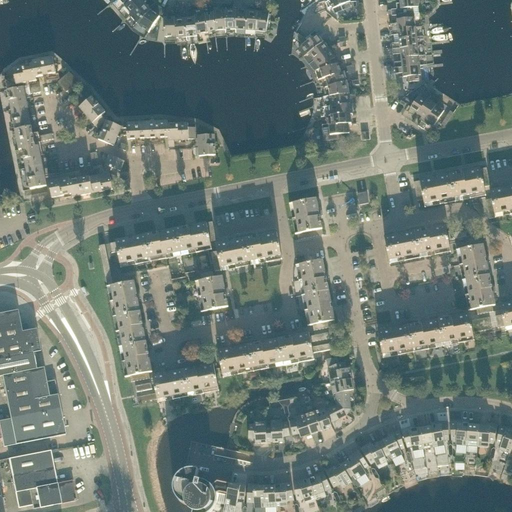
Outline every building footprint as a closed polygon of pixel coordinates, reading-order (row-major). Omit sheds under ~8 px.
[(132,0),(125,7),(132,14),(148,0),(132,0)] [(155,3),(152,0),(148,0),(132,14),(130,16),(137,24),(137,23),(151,11),(149,9),(155,3)] [(329,0),(333,9),(351,2),(349,0),(329,0)] [(408,8),(418,7),(417,0),(400,0),(400,3),(396,4),(397,9),(391,10),(392,16),(409,14),(408,8)] [(164,10),(159,7),(158,6),(154,13),(151,11),(137,23),(137,24),(141,26),(140,27),(149,33),(164,10)] [(216,31),(226,30),(226,6),(217,7),(217,12),(214,12),(214,13),(210,14),(212,29),(215,29),(216,31)] [(236,11),(232,11),(232,6),(226,6),(226,30),(236,30),(236,11)] [(205,14),(202,15),(201,9),(194,11),(195,16),(195,18),(197,35),(209,33),(208,30),(212,29),(212,31),(212,29),(210,14),(205,15),(205,14)] [(195,18),(195,16),(194,11),(188,12),(189,19),(185,19),(187,38),(198,37),(197,35),(195,18)] [(248,12),(237,11),(236,11),(236,30),(246,30),(248,12)] [(258,12),(252,12),(248,12),(246,30),(256,31),(258,12)] [(270,14),(259,12),(258,12),(256,31),(267,32),(270,14)] [(175,18),(175,13),(168,13),(168,18),(164,18),(165,37),(177,37),(175,20),(175,18)] [(391,30),(416,28),(415,18),(397,19),(398,24),(390,25),(391,30)] [(177,39),(187,38),(185,19),(175,20),(177,37),(177,39)] [(399,39),(417,37),(416,28),(391,30),(392,36),(399,35),(399,39)] [(323,43),(323,42),(318,36),(317,35),(302,46),(308,54),(309,54),(309,53),(323,43)] [(393,49),(418,47),(417,37),(399,39),(400,43),(392,44),(393,49)] [(314,61),(330,50),(324,42),(323,42),(323,43),(309,53),(309,54),(314,61)] [(401,58),(419,56),(418,47),(393,49),(394,55),(401,54),(401,58)] [(335,58),(336,58),(330,50),(314,61),(320,69),(338,64),(335,58)] [(395,68),(420,66),(419,56),(401,58),(402,62),(394,63),(395,68)] [(53,57),(32,61),(33,65),(36,77),(56,73),(53,57)] [(341,73),(339,64),(338,64),(320,69),(323,79),(326,78),(341,73)] [(16,85),(37,81),(36,77),(33,65),(13,69),(15,79),(16,85)] [(419,76),(421,75),(420,66),(395,68),(396,74),(403,73),(404,77),(408,77),(409,82),(420,81),(419,76)] [(67,92),(79,81),(69,72),(58,82),(67,92)] [(347,81),(346,80),(344,72),(341,73),(326,78),(328,87),(347,81)] [(349,94),(348,86),(347,81),(328,87),(330,96),(349,94)] [(12,112),(28,109),(24,87),(8,90),(12,112)] [(350,104),(350,97),(349,94),(330,96),(331,106),(349,104),(350,104)] [(418,114),(428,100),(420,95),(411,107),(409,106),(405,111),(413,116),(415,112),(418,114)] [(98,118),(102,116),(105,113),(92,97),(80,107),(92,123),(95,121),(98,118)] [(421,128),(436,105),(428,100),(418,114),(422,117),(419,120),(421,121),(418,126),(421,128)] [(352,109),(350,109),(349,104),(331,106),(330,106),(331,116),(350,114),(353,114),(352,109)] [(435,125),(444,111),(436,105),(421,128),(424,130),(427,125),(429,126),(431,123),(435,125)] [(12,112),(16,132),(32,129),(28,109),(12,112)] [(445,127),(454,114),(450,111),(441,125),(445,127)] [(351,124),(350,114),(331,116),(332,125),(348,124),(351,124)] [(121,129),(122,127),(107,121),(99,140),(114,146),(118,137),(121,138),(122,137),(122,129),(121,129)] [(168,121),(146,122),(148,139),(168,137),(168,124),(168,121)] [(148,139),(146,122),(127,123),(127,128),(124,129),(124,136),(128,136),(128,140),(148,139)] [(174,140),(180,140),(189,140),(189,137),(189,132),(188,123),(168,124),(168,137),(168,141),(174,140)] [(349,133),(348,124),(332,125),(330,125),(330,124),(322,125),(324,141),(343,139),(343,134),(349,133)] [(35,147),(32,129),(16,132),(20,150),(23,150),(35,147)] [(216,156),(215,145),(215,135),(198,136),(199,156),(216,156)] [(27,170),(43,166),(39,146),(35,147),(23,150),(27,170)] [(120,171),(125,161),(109,155),(104,168),(111,171),(112,168),(120,171)] [(47,186),(43,166),(27,170),(31,189),(47,186)] [(480,169),(484,187),(490,186),(487,168),(480,169)] [(486,196),(484,187),(480,169),(468,172),(467,169),(462,170),(463,173),(450,175),(456,202),(455,198),(470,195),(470,199),(471,199),(470,195),(485,192),(485,196),(486,196)] [(110,173),(103,170),(102,174),(102,175),(90,177),(93,193),(113,189),(110,173)] [(432,179),(420,181),(424,200),(425,208),(426,208),(425,204),(439,201),(440,205),(441,205),(440,201),(455,198),(455,202),(456,202),(450,175),(438,178),(437,175),(432,176),(432,179)] [(90,177),(70,181),(72,194),(73,197),(93,193),(90,177)] [(51,195),(52,198),(72,194),(70,181),(69,178),(49,182),(51,195)] [(418,201),(424,200),(420,181),(414,182),(418,201)] [(503,188),(490,191),(492,199),(495,214),(510,211),(510,215),(511,215),(510,211),(511,210),(511,186),(508,187),(507,184),(502,185),(503,188)] [(366,193),(367,193),(366,192),(358,194),(358,195),(359,195),(360,205),(369,204),(369,203),(368,203),(366,193)] [(296,234),(298,234),(322,229),(320,216),(323,216),(322,210),(319,211),(316,198),(289,204),(290,204),(293,203),(296,218),(292,219),(293,219),(296,218),(299,233),(295,234),(296,234)] [(495,214),(492,199),(486,200),(489,219),(496,218),(495,214)] [(206,223),(210,242),(216,241),(213,222),(206,223)] [(189,226),(176,229),(181,256),(181,252),(195,249),(196,253),(196,249),(202,248),(203,252),(211,250),(210,242),(206,223),(194,225),(193,223),(188,224),(189,226)] [(427,229),(414,231),(420,258),(421,258),(420,254),(434,251),(435,255),(436,255),(435,251),(449,248),(450,252),(451,252),(446,225),(433,228),(432,225),(427,226),(427,229)] [(145,235),(151,262),(150,258),(165,255),(166,259),(165,255),(180,252),(181,256),(176,229),(164,231),(163,229),(158,230),(158,232),(145,235)] [(322,229),(298,234),(299,240),(324,235),(322,229)] [(420,258),(414,231),(403,234),(402,231),(397,232),(397,235),(385,237),(390,264),(391,264),(390,260),(404,257),(405,261),(406,261),(405,257),(419,254),(420,258)] [(454,239),(467,237),(466,231),(453,233),(454,239)] [(259,236),(245,239),(251,265),(252,265),(251,262),(266,259),(266,263),(267,262),(266,259),(281,256),(281,260),(282,259),(277,233),(264,235),(264,232),(258,233),(259,236)] [(134,237),(133,234),(128,236),(128,238),(116,241),(116,243),(118,253),(121,268),(122,268),(121,264),(135,261),(135,265),(136,265),(135,261),(150,258),(150,262),(151,262),(145,235),(134,237)] [(217,252),(221,268),(235,265),(236,269),(237,268),(236,265),(250,262),(251,265),(245,239),(234,241),(234,238),(228,239),(229,242),(216,245),(217,252)] [(477,240),(455,244),(457,250),(461,250),(478,246),(477,240)] [(99,246),(107,287),(113,286),(113,285),(106,245),(105,245),(99,246)] [(478,246),(461,250),(463,264),(459,265),(460,266),(464,265),(466,279),(462,280),(463,280),(489,276),(487,263),(490,262),(489,257),(486,257),(485,254),(483,245),(478,246)] [(221,268),(217,252),(211,253),(215,271),(221,270),(221,271),(222,271),(221,268)] [(302,295),(302,296),(328,290),(326,278),(329,278),(328,272),(325,273),(323,260),(296,265),(296,266),(300,265),(303,279),(299,280),(299,281),(303,280),(306,294),(302,295)] [(213,272),(201,274),(202,280),(214,278),(213,272)] [(127,276),(115,278),(116,284),(129,282),(127,276)] [(222,276),(214,278),(202,280),(195,282),(199,281),(202,296),(198,297),(199,297),(202,297),(205,311),(201,312),(202,312),(228,307),(226,294),(229,294),(227,288),(225,289),(222,276)] [(469,311),(477,309),(492,306),(495,305),(493,293),(496,292),(494,287),(492,288),(489,276),(463,280),(463,281),(467,280),(469,294),(465,295),(466,296),(470,295),(473,309),(468,310),(469,311)] [(107,287),(111,287),(114,301),(110,302),(114,302),(117,316),(113,317),(140,312),(137,299),(140,299),(139,293),(136,294),(134,281),(129,282),(116,284),(113,285),(113,286),(107,287)] [(328,290),(302,296),(306,295),(309,310),(305,310),(305,311),(309,310),(311,325),(308,326),(313,325),(334,321),(332,308),(335,308),(334,302),(331,303),(328,290)] [(511,302),(500,305),(502,315),(504,327),(506,331),(505,328),(511,326),(511,302)] [(493,312),(492,306),(477,309),(478,315),(493,312)] [(27,323),(20,325),(17,310),(0,313),(0,358),(32,353),(40,351),(35,329),(28,330),(27,323)] [(119,347),(146,342),(143,330),(147,329),(145,323),(142,324),(140,312),(113,317),(117,317),(120,331),(117,332),(120,332),(123,346),(119,347)] [(473,333),(471,322),(469,314),(456,316),(456,313),(450,314),(451,317),(438,320),(444,346),(444,342),(458,340),(459,343),(459,340),(473,337),(474,340),(473,333)] [(504,327),(502,315),(496,317),(498,328),(504,327)] [(489,318),(471,322),(473,333),(492,329),(489,318)] [(418,324),(408,326),(414,352),(413,348),(428,346),(429,350),(429,349),(428,346),(443,343),(444,346),(438,320),(429,322),(426,322),(426,319),(420,320),(421,323),(418,324)] [(334,321),(313,325),(314,331),(336,327),(334,321)] [(413,353),(414,352),(408,326),(399,327),(396,328),(396,325),(390,326),(391,329),(388,330),(378,332),(384,358),(383,355),(398,352),(399,355),(398,351),(413,349),(413,353)] [(291,336),(278,339),(284,366),(284,362),(298,359),(299,363),(299,362),(299,359),(306,357),(306,361),(307,361),(306,357),(313,356),(314,360),(315,359),(313,354),(312,348),(311,343),(310,337),(309,333),(296,335),(296,332),(291,333),(291,336)] [(332,333),(310,337),(311,343),(333,339),(332,333)] [(284,366),(278,339),(266,341),(265,338),(260,339),(261,342),(248,345),(254,372),(253,368),(268,365),(269,369),(269,365),(283,362),(284,366)] [(148,354),(146,342),(119,347),(119,348),(123,347),(126,361),(122,362),(126,361),(129,376),(125,377),(130,376),(149,373),(152,372),(150,360),(152,359),(151,354),(148,354)] [(254,372),(248,345),(238,347),(236,347),(235,344),(230,346),(230,348),(218,351),(224,378),(224,374),(238,371),(239,375),(239,374),(238,371),(253,368),(254,372)] [(331,344),(312,348),(313,354),(332,350),(331,344)] [(1,376),(35,369),(32,353),(0,358),(0,376),(2,376),(1,376)] [(343,363),(339,364),(337,358),(327,360),(331,372),(329,372),(331,383),(352,379),(349,368),(345,369),(343,363)] [(189,397),(203,394),(204,393),(203,390),(218,387),(218,391),(219,390),(214,364),(201,367),(200,364),(195,365),(195,368),(183,370),(189,397)] [(54,380),(45,382),(43,368),(35,369),(1,376),(2,376),(7,405),(57,395),(54,380)] [(188,397),(189,397),(183,370),(171,372),(170,369),(165,370),(166,373),(153,376),(154,383),(156,393),(157,399),(158,403),(159,402),(158,399),(173,396),(173,400),(174,400),(173,396),(188,393),(188,397)] [(149,373),(130,376),(131,382),(150,379),(149,373)] [(350,391),(354,390),(352,379),(331,383),(333,394),(336,394),(336,404),(346,409),(351,409),(350,391)] [(137,392),(152,389),(151,383),(135,386),(137,392)] [(139,403),(157,399),(156,393),(137,397),(139,403)] [(10,419),(60,409),(57,395),(7,405),(10,419)] [(347,415),(345,412),(335,406),(326,410),(325,408),(315,411),(322,431),(332,428),(331,423),(347,415)] [(0,432),(3,447),(65,435),(60,409),(10,419),(0,420),(0,432)] [(321,431),(322,431),(315,411),(305,415),(311,435),(318,433),(317,431),(321,430),(321,431)] [(301,438),(311,435),(305,415),(294,418),(295,421),(290,422),(293,435),(299,434),(301,438)] [(288,422),(283,423),(282,420),(271,421),(273,442),(284,442),(284,437),(290,436),(288,422)] [(256,443),(273,442),(271,421),(271,426),(266,426),(266,421),(254,422),(254,425),(249,425),(248,439),(255,439),(256,443)] [(467,446),(469,425),(460,424),(461,421),(451,422),(451,440),(456,440),(456,445),(467,446)] [(449,441),(448,422),(438,422),(438,425),(430,427),(434,447),(445,445),(444,441),(449,441)] [(494,444),(498,426),(488,423),(488,426),(479,426),(478,447),(489,448),(489,443),(494,444)] [(479,426),(475,425),(469,425),(467,446),(478,447),(479,426)] [(511,446),(511,431),(509,431),(510,428),(500,426),(496,444),(501,445),(499,450),(510,454),(511,446)] [(412,430),(411,427),(401,430),(407,448),(412,447),(413,451),(423,449),(420,428),(412,430)] [(423,449),(434,447),(430,427),(420,428),(423,449)] [(392,459),(402,455),(400,450),(405,449),(399,431),(390,434),(391,437),(383,440),(392,459)] [(392,459),(383,440),(371,446),(369,444),(361,449),(371,465),(375,462),(377,467),(387,462),(385,457),(390,455),(392,460),(392,459)] [(357,480),(366,474),(364,470),(369,466),(359,450),(351,455),(352,457),(341,465),(352,483),(350,479),(354,476),(357,480)] [(352,483),(341,465),(334,469),(333,468),(326,471),(334,488),(340,485),(343,489),(352,483)] [(200,480),(197,480),(199,470),(196,469),(193,469),(189,469),(186,470),(185,470),(183,471),(182,472),(181,473),(178,476),(177,478),(175,481),(174,484),(174,487),(174,491),(175,493),(175,494),(177,497),(178,500),(181,502),(183,504),(186,505),(190,506),(191,506),(192,501),(196,501),(193,511),(211,511),(213,511),(215,508),(216,505),(217,502),(217,499),(217,495),(216,494),(217,493),(227,495),(225,504),(230,484),(217,481),(212,486),(210,484),(205,481),(204,481),(200,480)] [(72,481),(46,486),(43,470),(12,476),(15,492),(29,490),(33,509),(76,501),(72,481)] [(331,489),(323,472),(316,475),(317,477),(309,480),(316,500),(326,497),(325,492),(331,489)] [(316,500),(309,480),(301,482),(301,480),(293,482),(297,500),(304,499),(305,503),(316,500)] [(276,507),(287,507),(287,502),(294,501),(291,482),(283,484),(283,486),(275,486),(276,507)] [(244,503),(246,484),(238,483),(238,486),(236,486),(236,485),(230,484),(225,504),(236,507),(237,502),(244,503)] [(256,487),(256,485),(248,484),(247,503),(254,504),(254,508),(265,508),(264,487),(256,487)] [(265,508),(276,507),(275,486),(264,487),(265,508)]
